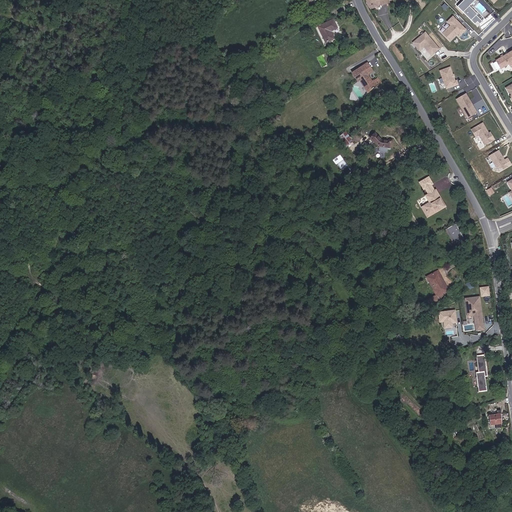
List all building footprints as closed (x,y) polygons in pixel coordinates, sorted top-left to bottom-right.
[(366,0),(368,3),(371,9),(390,3),(389,1),(388,0),(366,0)] [(482,22),(476,15),(477,14),(469,6),(475,0),(464,0),(457,7),(475,24),(477,22),(480,24),(482,22)] [(466,30),(453,17),(447,22),(451,25),(443,34),(450,41),(455,36),(454,35),(456,33),(457,34),(459,36),(466,30)] [(331,23),(315,32),(325,48),(333,43),(329,36),(337,32),(331,23)] [(439,49),(425,33),(413,43),(419,50),(424,46),(431,55),(439,49)] [(511,50),(495,61),(496,62),(500,68),(500,69),(509,64),(511,69),(511,68),(511,50)] [(367,76),(372,72),(367,65),(352,74),(357,82),(359,81),(367,93),(381,84),(378,80),(372,84),(367,76)] [(440,71),(446,89),(458,85),(456,81),(455,81),(450,68),(440,71)] [(456,99),(465,114),(469,112),(471,116),(477,113),(466,94),(456,99)] [(494,139),(490,132),(488,133),(482,123),(471,129),(475,137),(478,135),(484,145),(494,139)] [(386,138),(380,137),(374,130),(368,135),(370,137),(372,136),(375,140),(379,144),(384,146),(386,147),(391,146),(392,141),(393,140),(393,139),(393,137),(392,136),(391,136),(390,135),(388,135),(387,136),(386,138)] [(502,169),(511,164),(507,158),(504,160),(498,151),(489,156),(495,167),(500,169),(501,168),(502,169)] [(432,183),(429,177),(420,182),(424,188),(426,187),(430,184),(432,183)] [(441,198),(436,189),(434,190),(429,192),(425,195),(429,201),(430,204),(422,208),(427,218),(444,208),(439,200),(441,198)] [(419,207),(426,219),(427,218),(422,208),(430,204),(429,201),(419,207)] [(464,236),(457,223),(449,227),(456,240),(464,236)] [(455,244),(465,238),(464,236),(456,240),(449,227),(447,228),(455,244)] [(450,290),(438,271),(430,275),(438,290),(436,292),(437,294),(427,300),(430,306),(448,297),(446,292),(450,290)] [(430,275),(427,277),(436,292),(438,290),(430,275)] [(467,283),(471,289),(476,286),(472,280),(467,283)] [(489,286),(479,287),(481,297),(490,295),(489,286)] [(480,297),(465,298),(468,317),(473,316),(475,331),(484,330),(480,297)] [(455,310),(438,312),(439,323),(443,322),(444,328),(453,327),(453,323),(457,323),(455,310)] [(487,375),(484,354),(477,355),(478,363),(477,363),(478,371),(475,372),(476,377),(477,377),(478,386),(477,386),(478,391),(486,390),(484,376),(487,375)] [(489,415),(490,425),(493,425),(500,424),(500,414),(501,414),(501,409),(496,409),(496,414),(489,415)]
